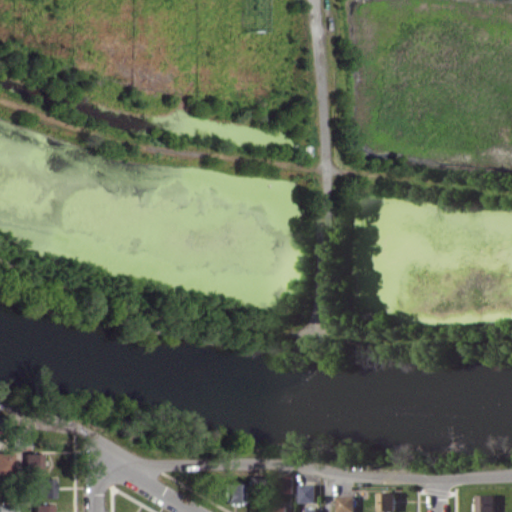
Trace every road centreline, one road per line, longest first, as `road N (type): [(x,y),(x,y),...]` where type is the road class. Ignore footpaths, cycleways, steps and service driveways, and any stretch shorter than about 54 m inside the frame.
road 1 (track): [(323,326),(511,325),(321,176),(137,154),(0,111),(31,264),(121,294),(323,326)]
road 2 (residential): [(118,463),(439,479),(511,475)]
road 3 (residential): [(0,405),(79,429),(118,463)]
